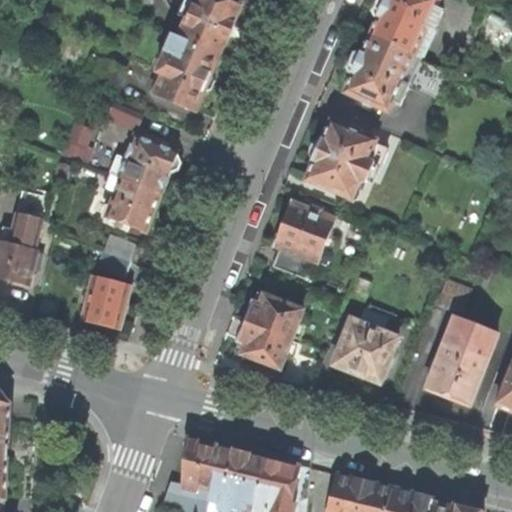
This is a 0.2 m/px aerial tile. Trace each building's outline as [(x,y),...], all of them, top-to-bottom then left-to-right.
[(242,9),(222,0),(197,0),(197,1),(193,0),(187,0),(180,18),(189,21),(181,39),(221,56),(228,40),(231,41),(234,34),(237,27),(234,25),(242,9)] [(441,1),(438,0),(382,0),(380,1),(378,6),(375,12),(375,18),(379,22),(372,38),(423,61),(444,14),(437,11),(441,1)] [(213,74),(221,56),(181,39),(175,37),(158,74),(164,77),(156,97),(195,114),(204,93),(210,93),(213,87),(215,81),(213,74)] [(453,74),(423,61),(372,38),(365,56),(355,58),(351,66),(349,73),(353,80),(346,96),(391,115),(396,104),(403,107),(411,89),(440,101),(453,74)] [(126,70),(101,60),(91,83),(115,94),(126,70)] [(377,145),(333,127),(327,142),(322,146),(317,144),(311,147),(309,151),(309,158),(316,165),(308,183),(354,202),(362,182),(369,185),(377,165),(384,168),(389,154),(376,149),(377,145)] [(121,141),(104,134),(95,159),(111,166),(121,141)] [(125,165),(116,162),(111,176),(115,178),(122,181),(161,196),(168,180),(171,171),(174,172),(179,170),(181,166),(182,161),(177,155),(136,138),(125,165)] [(70,170),(62,168),(58,184),(67,186),(70,170)] [(110,191),(117,194),(122,181),(115,178),(110,191)] [(151,222),(161,196),(122,181),(117,194),(107,219),(146,234),(151,222)] [(2,244),(0,243),(0,279),(6,281),(29,287),(33,274),(37,257),(38,253),(35,253),(48,198),(23,193),(13,233),(8,232),(4,234),(2,244)] [(329,240),(336,222),(294,206),(284,233),(278,249),(282,251),(276,269),(308,281),(315,263),(330,269),(339,244),(329,240)] [(137,248),(111,238),(105,254),(132,264),(137,248)] [(125,280),(132,264),(105,254),(99,270),(125,280)] [(43,258),(37,257),(33,274),(39,275),(43,258)] [(361,310),(371,284),(356,279),(346,304),(361,310)] [(130,288),(94,280),(82,322),(98,326),(120,331),(130,288)] [(472,292),(450,283),(441,306),(463,314),(472,292)] [(295,341),(305,313),(260,296),(255,308),(249,323),(295,341)] [(400,340),(353,321),(335,368),(358,377),(382,386),(400,340)] [(283,372),(295,341),(249,323),(242,342),(237,354),(283,372)] [(499,336),(471,325),(466,338),(452,334),(441,361),(438,361),(432,375),(435,377),(429,392),(448,399),(471,408),(499,336)] [(511,370),(497,409),(511,414),(511,370)] [(0,451),(9,452),(11,407),(1,395),(0,394),(0,451)] [(198,484),(208,486),(218,445),(198,441),(183,437),(181,481),(198,484)] [(220,511),(252,511),(265,457),(240,451),(218,445),(208,486),(205,499),(217,501),(215,509),(220,511)] [(8,478),(9,452),(0,451),(0,501),(7,502),(8,478)] [(265,457),(252,511),(293,511),(294,507),(289,506),(299,465),(283,461),(265,457)] [(327,511),(383,511),(389,488),(354,480),(336,475),(327,511)] [(197,489),(198,484),(181,481),(180,486),(197,489)] [(383,511),(429,511),(430,498),(411,494),(389,488),(383,511)] [(483,511),(484,511),(456,505),(430,498),(429,511),(483,511)]
